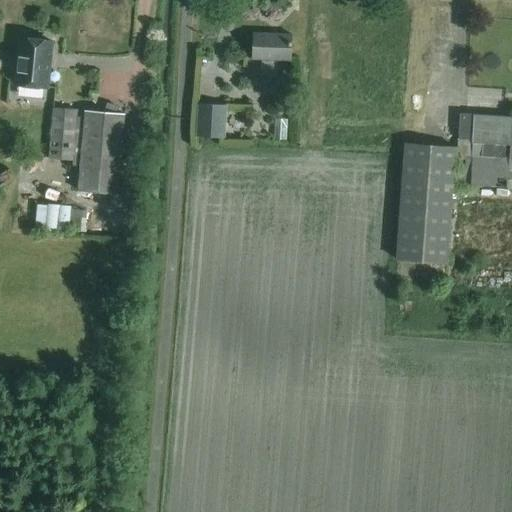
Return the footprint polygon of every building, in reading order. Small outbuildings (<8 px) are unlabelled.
[(276,77),(277,60),(290,61),(291,35),(253,34),(252,60),(262,60),(261,76),(276,77)] [(46,88),(51,42),(19,39),(15,85),(46,88)] [(195,138),(224,139),(227,106),(197,104),(195,138)] [(84,118),(76,117),(76,110),(51,108),(47,158),(72,161),(72,166),(80,167),(78,191),(116,194),(123,114),(84,111),(84,118)] [(511,117),(458,114),(456,157),(454,186),(511,189),(511,117)] [(405,144),(397,259),(446,263),(455,148),(405,144)] [(40,224),(86,231),(89,207),(44,200),(40,224)]
